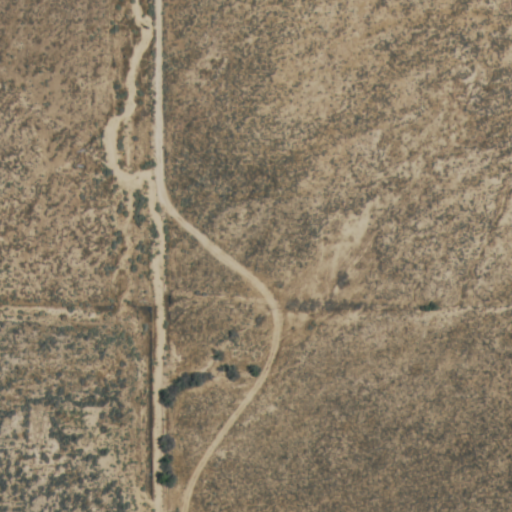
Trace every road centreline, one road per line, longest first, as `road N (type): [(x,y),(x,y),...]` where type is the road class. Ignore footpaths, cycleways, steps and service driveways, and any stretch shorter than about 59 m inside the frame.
road 1 (track): [(153,511),(146,0)]
road 2 (track): [(0,85),(149,188)]
